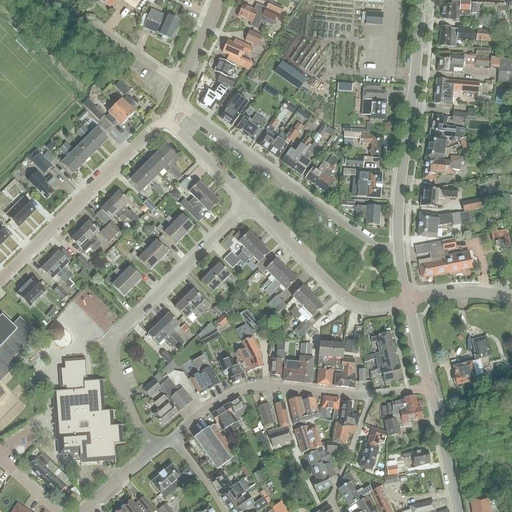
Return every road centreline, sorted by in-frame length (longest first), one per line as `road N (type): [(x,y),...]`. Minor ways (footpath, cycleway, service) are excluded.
road 1 (residential): [(156,447),(137,424),(111,361),(112,344),(248,202)]
road 2 (residential): [(176,103),(368,240),(398,245)]
road 3 (secondary): [(398,245),(419,0)]
road 4 (residential): [(0,279),(166,120)]
road 5 (residential): [(173,438),(240,389),(369,395)]
road 6 (residential): [(407,300),(371,307),(344,297),(248,202)]
road 7 (residential): [(311,511),(334,491),(369,395)]
road 8 (secondary): [(457,511),(430,388)]
